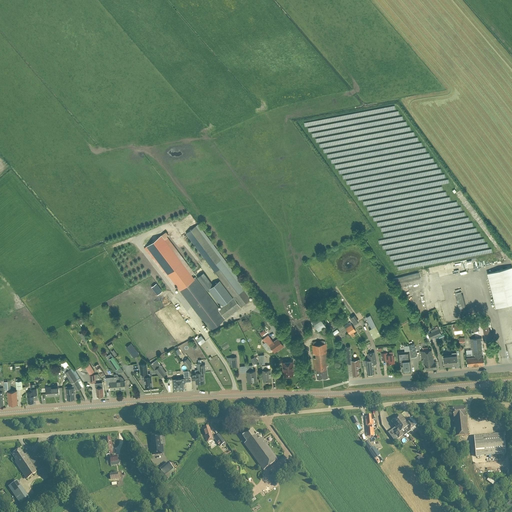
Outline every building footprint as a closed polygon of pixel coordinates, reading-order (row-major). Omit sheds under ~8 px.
[(185,214),(174,217),(176,224),(187,221),(185,214)] [(146,246),(210,330),(251,299),(195,226),(186,233),(233,297),(232,297),(219,280),(212,285),(203,272),(196,277),(206,290),(208,288),(221,306),(217,309),(161,234),(146,246)] [(511,269),(511,267),(487,273),(495,307),(511,303),(511,269)] [(396,287),(421,281),(419,272),(393,278),(396,287)] [(455,293),(459,311),(466,309),(462,291),(455,293)] [(359,321),(354,315),(350,318),(354,325),(359,321)] [(375,325),(370,315),(366,317),(371,328),(375,325)] [(356,331),(350,322),(345,325),(343,323),(342,324),(350,335),(350,334),(352,337),(355,335),(353,332),(356,331)] [(369,329),(373,338),(380,335),(376,326),(369,329)] [(467,365),(477,364),(477,362),(476,362),(475,356),(477,356),(476,342),(477,342),(476,337),(470,338),(471,349),(472,354),(471,354),(471,353),(466,353),(467,365)] [(477,362),(477,364),(484,363),(481,337),(476,337),(477,342),(476,342),(477,356),(475,356),(476,362),(477,362)] [(278,338),(269,345),(274,352),(283,345),(278,338)] [(304,352),(298,342),(293,344),(299,355),(304,352)] [(125,347),(134,358),(139,354),(131,343),(125,347)] [(326,366),(328,365),(326,343),(312,345),(313,354),(315,354),(316,357),(313,358),(315,370),(316,370),(317,378),(328,377),(326,366)] [(417,356),(414,343),(408,344),(411,357),(417,356)] [(358,367),(360,367),(359,359),(351,360),(350,346),(346,346),(348,363),(352,363),(353,375),(359,374),(358,367)] [(431,349),(420,351),(421,357),(421,358),(423,358),(423,359),(422,360),(422,361),(423,362),(424,362),(424,369),(430,368),(428,352),(432,351),(431,349)] [(373,362),(373,363),(377,362),(374,351),(367,353),(369,359),(371,359),(371,362),(373,362)] [(402,371),(411,370),(410,360),(409,351),(397,352),(398,361),(401,361),(402,371)] [(432,356),(432,351),(428,352),(430,368),(437,367),(436,361),(434,361),(433,356),(432,356)] [(386,364),(394,363),(393,363),(393,354),(387,354),(387,352),(381,353),(381,360),(386,359),(386,364)] [(119,366),(114,357),(112,355),(108,358),(115,369),(119,366)] [(457,364),(456,355),(443,356),(444,365),(445,365),(457,364)] [(61,360),(65,366),(70,363),(66,357),(61,360)] [(191,372),(193,370),(190,365),(189,365),(185,359),(183,361),(187,367),(191,372)] [(367,373),(370,373),(374,373),(373,363),(373,362),(371,362),(371,359),(369,359),(363,360),(364,365),(366,365),(367,373)] [(282,362),(282,366),(283,374),(284,374),(284,376),(293,375),(293,373),(294,373),(293,361),(282,362)] [(95,374),(90,374),(94,371),(89,362),(84,365),(90,374),(90,382),(95,382),(95,374)] [(204,382),(203,372),(205,371),(205,364),(202,364),(201,362),(197,363),(198,369),(195,370),(195,372),(195,373),(191,373),(192,380),(196,379),(196,383),(204,382)] [(102,378),(106,375),(98,363),(94,366),(102,378)] [(141,378),(144,377),(144,379),(143,380),(143,384),(145,384),(145,387),(152,386),(151,376),(150,376),(150,373),(147,373),(146,364),(139,365),(140,374),(141,373),(141,378)] [(76,390),(79,388),(82,387),(68,365),(66,367),(68,370),(65,372),(76,390)] [(247,382),(256,381),(255,370),(253,371),(252,365),(240,366),(240,372),(246,371),(247,382)] [(263,380),(271,380),(270,369),(268,369),(267,365),(262,365),(263,370),(262,370),(263,380)] [(161,377),(165,374),(159,366),(154,370),(161,377)] [(109,381),(110,389),(117,388),(116,374),(114,374),(115,381),(109,381)] [(116,374),(117,388),(121,388),(121,389),(122,390),(124,390),(125,389),(124,388),(125,388),(124,380),(123,380),(123,378),(122,377),(119,377),(119,376),(117,374),(116,374)] [(185,378),(172,379),(173,389),(184,388),(183,382),(185,382),(185,378)] [(102,396),(103,395),(102,387),(102,382),(95,383),(95,388),(95,392),(96,392),(97,396),(100,396),(102,396)] [(46,396),(58,395),(58,386),(46,387),(46,396)] [(67,399),(75,398),(73,387),(66,388),(67,399)] [(33,395),(37,394),(36,388),(31,388),(31,391),(27,392),(28,402),(34,402),(33,395)] [(9,404),(18,403),(16,390),(7,391),(9,404)] [(455,437),(468,436),(465,407),(452,408),(455,437)] [(373,421),(374,420),(373,415),(366,416),(366,417),(365,417),(366,427),(367,426),(368,429),(366,429),(367,437),(374,437),(373,429),(372,429),(372,426),(373,426),(373,421)] [(410,430),(414,427),(409,420),(405,423),(400,416),(396,419),(407,434),(410,431),(410,430)] [(407,434),(396,419),(392,422),(397,429),(393,432),(398,439),(403,435),(404,436),(407,434)] [(217,443),(219,441),(224,447),(227,444),(222,438),(219,440),(217,436),(215,437),(214,435),(213,436),(210,428),(209,428),(208,427),(202,429),(207,442),(215,440),(217,443)] [(263,470),(270,465),(277,460),(261,438),(260,439),(257,435),(256,436),(252,430),(242,437),(247,442),(244,444),(263,470)] [(504,434),(474,437),(476,457),(506,454),(504,434)] [(159,436),(151,437),(152,446),(151,446),(151,448),(150,448),(151,456),(163,454),(162,445),(160,445),(159,436)] [(105,455),(106,455),(110,455),(111,463),(117,462),(117,456),(112,457),(112,455),(113,455),(111,441),(110,441),(109,439),(105,439),(106,444),(105,444),(106,451),(104,452),(103,453),(103,455),(105,455)] [(435,447),(429,440),(423,444),(429,452),(435,447)] [(364,443),(369,451),(372,448),(367,441),(364,443)] [(41,469),(33,458),(34,457),(32,454),(31,455),(29,452),(24,455),(20,449),(11,455),(16,461),(14,462),(26,479),(41,469)] [(138,460),(130,463),(132,468),(140,465),(138,460)] [(161,471),(165,476),(173,469),(169,464),(161,471)] [(173,469),(165,476),(167,479),(174,471),(173,469)] [(38,479),(30,482),(34,491),(42,487),(38,479)] [(19,504),(28,498),(17,481),(8,487),(15,498),(19,504)] [(7,509),(14,505),(11,500),(4,505),(7,509)]
